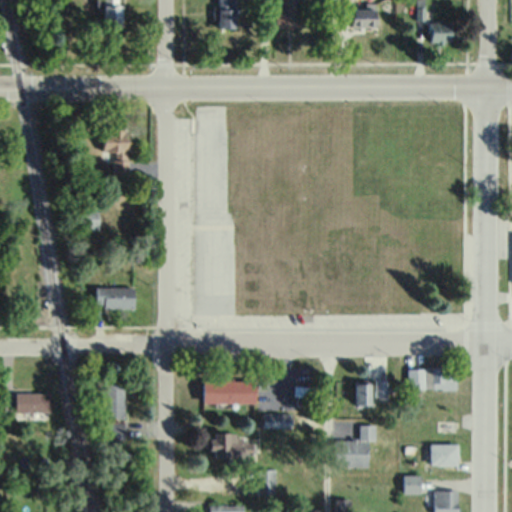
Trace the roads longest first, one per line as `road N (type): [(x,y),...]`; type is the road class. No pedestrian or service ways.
road 1 (residential): [(481,511),(485,0)]
road 2 (residential): [(164,511),(162,0)]
road 3 (secondary): [(511,87),(0,85)]
road 4 (residential): [(481,343),(0,344)]
